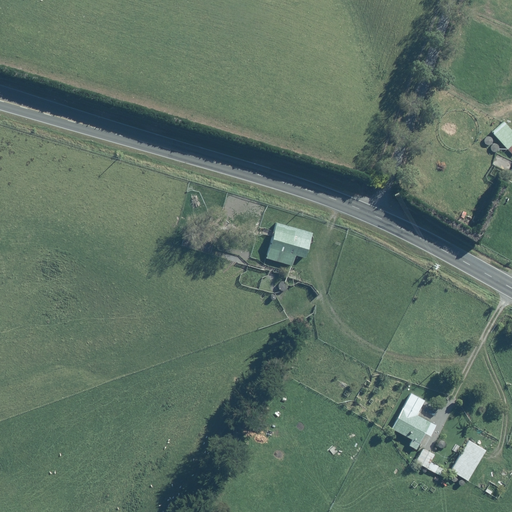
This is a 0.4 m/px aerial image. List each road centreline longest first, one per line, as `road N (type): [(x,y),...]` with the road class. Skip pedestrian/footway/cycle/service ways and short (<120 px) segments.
road 1 (secondary): [(511,288),(340,201),(0,100)]
road 2 (track): [(340,201),(319,260),(326,305),(339,323),(385,353),(473,357)]
